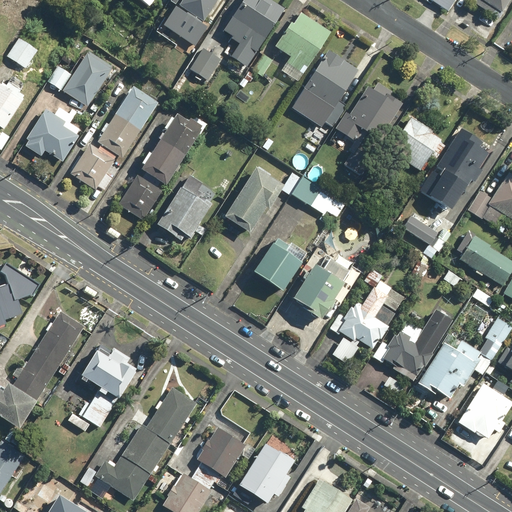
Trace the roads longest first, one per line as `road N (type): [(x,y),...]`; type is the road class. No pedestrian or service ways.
road 1 (primary): [(488,511),(0,193)]
road 2 (residential): [(511,93),(368,0)]
